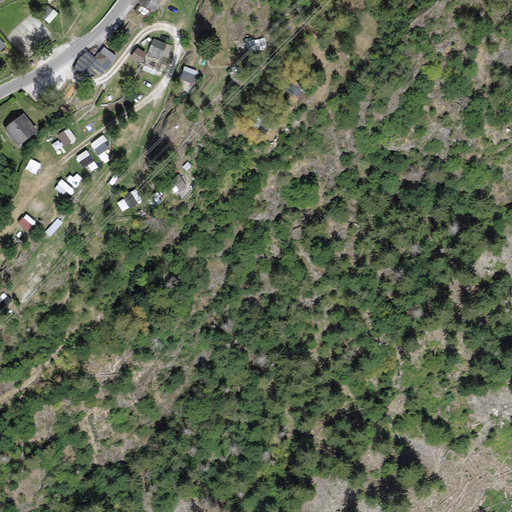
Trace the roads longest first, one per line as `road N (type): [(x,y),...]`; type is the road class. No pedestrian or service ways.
road 1 (track): [(56,64),(97,80),(151,27),(168,27),(177,44),(162,88),(58,159)]
road 2 (unclassified): [(125,0),(68,56),(0,92)]
